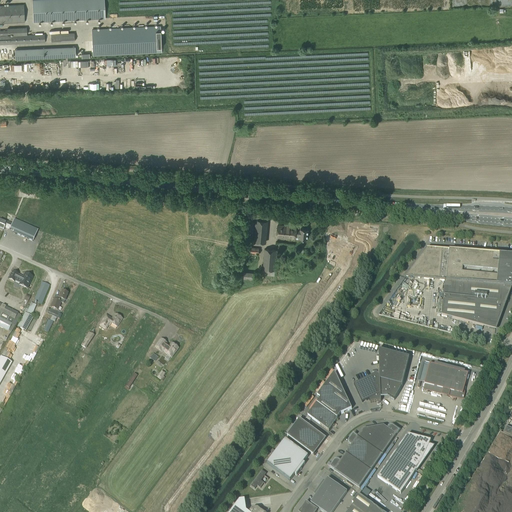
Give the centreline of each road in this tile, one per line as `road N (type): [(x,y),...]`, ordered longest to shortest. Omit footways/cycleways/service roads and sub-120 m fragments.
road 1 (primary): [(383,206),(0,168)]
road 2 (unclassified): [(287,511),(353,422),(391,415),(468,439)]
road 3 (unknown): [(0,74),(167,75)]
road 4 (primary): [(383,206),(511,222)]
road 5 (primary): [(511,211),(383,206)]
